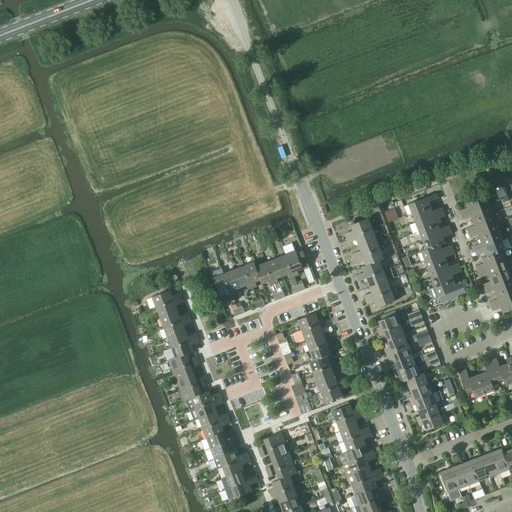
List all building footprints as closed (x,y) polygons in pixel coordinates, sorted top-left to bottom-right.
[(499,199),(506,196),(503,189),(497,191),(499,199)] [(409,204),(413,213),(431,206),(429,202),(439,198),(437,193),(409,204)] [(461,215),(489,205),(485,195),(466,203),(468,207),(460,211),(461,215)] [(473,221),(492,214),(489,205),(461,215),(463,220),(472,216),(473,221)] [(413,213),(416,222),(444,211),(442,207),(433,211),(431,206),(413,213)] [(386,212),(390,222),(399,218),(395,208),(386,212)] [(420,231),(438,224),(436,220),(446,216),(444,211),(416,222),(420,231)] [(468,233),(496,223),(492,214),(473,221),(475,225),(467,229),(468,233)] [(354,231),(345,234),(347,239),(376,228),(375,226),(372,227),(369,218),(351,225),(354,231)] [(391,223),(390,226),(391,228),(393,229),(402,226),(400,220),(391,223)] [(480,239),(499,232),(496,223),(468,233),(470,237),(478,234),(480,239)] [(423,240),(451,229),(449,225),(440,229),(438,224),(420,231),(423,240)] [(376,228),(347,239),(349,243),(357,240),(360,246),(377,239),(374,230),(376,229),(376,228)] [(427,249),(441,244),(445,242),(443,238),(453,234),(451,229),(423,240),(427,249)] [(474,247),(475,251),(503,240),(499,232),(480,239),(482,243),(474,247)] [(362,251),(353,254),(355,259),(384,248),(383,246),(380,247),(377,239),(360,246),(362,251)] [(483,258),(506,249),(503,240),(475,251),(477,255),(485,252),(487,256),(482,258),(483,258)] [(426,260),(454,250),(452,245),(443,249),(441,244),(427,249),(422,251),(426,260)] [(384,248),(355,259),(357,263),(365,260),(367,265),(380,260),(385,258),(381,250),(384,249),(384,248)] [(297,251),(287,255),(295,277),(299,275),(297,271),(304,268),(303,268),(309,266),(303,249),(297,251)] [(478,271),(505,260),(502,251),(506,250),(506,249),(483,258),(484,263),(476,266),(478,271)] [(429,269),(448,262),(446,258),(455,254),(454,250),(426,260),(429,269)] [(287,255),(276,259),(283,276),(290,273),(292,278),(295,277),(287,255)] [(276,259),(266,262),(275,284),(278,283),(277,279),(283,276),(276,259)] [(364,273),(356,276),(358,281),(387,269),(386,268),(383,269),(380,260),(367,265),(362,267),(364,273)] [(489,277),(509,269),(505,260),(478,271),(479,275),(488,272),(489,277)] [(255,262),(245,266),(253,288),(256,286),(255,282),(261,280),(256,266),(255,262)] [(256,266),(261,280),(263,284),(270,281),(272,286),(275,284),(266,262),(256,266)] [(433,278),(461,268),(459,263),(450,267),(448,262),(429,269),(433,278)] [(245,266),(235,270),(241,287),(248,285),(250,289),(253,288),(245,266)] [(222,268),(213,271),(215,277),(214,277),(221,295),(228,292),(229,297),(233,295),(224,274),(222,268)] [(436,287),(455,280),(453,276),(463,272),(461,268),(433,278),(436,287)] [(387,269),(358,281),(359,285),(368,282),(370,287),(388,280),(384,272),(387,271),(387,269)] [(485,289),(511,278),(509,269),(489,277),(491,281),(483,284),(485,289)] [(235,270),(224,274),(233,295),(237,294),(235,290),(241,287),(235,270)] [(496,294),(511,288),(511,278),(485,289),(486,293),(495,290),(496,294)] [(372,292),(364,296),(366,301),(395,289),(394,288),(391,289),(388,280),(370,287),(372,292)] [(455,280),(436,287),(440,297),(468,286),(466,281),(457,284),(455,280)] [(492,306),(511,298),(511,288),(496,294),(498,299),(490,302),(492,306)] [(395,289),(366,301),(368,305),(376,302),(378,308),(396,301),(393,293),(395,291),(395,289)] [(153,297),(157,307),(183,297),(181,292),(173,296),(171,290),(153,297)] [(183,297),(157,307),(160,317),(178,310),(176,305),(185,302),(183,297)] [(511,298),(492,306),(493,311),(502,308),(503,312),(511,309),(511,298)] [(236,304),(231,306),(235,317),(240,315),(238,308),(236,304)] [(164,327),(191,317),(189,313),(181,316),(178,310),(160,317),(164,327)] [(410,321),(422,316),(420,310),(408,315),(410,321)] [(303,330),(325,322),(323,318),(319,320),(317,313),(299,320),(303,330)] [(379,333),(401,324),(397,314),(380,321),(382,328),(378,329),(379,333)] [(422,316),(410,321),(413,327),(425,322),(422,316)] [(168,338),(186,331),(184,325),(192,322),(191,317),(164,327),(168,338)] [(307,340),(325,334),(322,327),(326,325),(325,322),(303,330),(307,340)] [(387,341),(405,334),(401,324),(379,333),(380,336),(385,335),(387,341)] [(418,341),(430,336),(428,330),(416,335),(418,341)] [(172,348),(198,338),(197,333),(188,336),(186,331),(168,338),(172,348)] [(325,334),(307,340),(311,350),(332,342),(331,339),(327,340),(325,334)] [(387,353),(409,344),(405,334),(387,341),(390,348),(385,350),(387,353)] [(430,336),(418,341),(420,347),(433,342),(430,336)] [(176,358),(187,354),(194,351),(192,345),(200,342),(198,338),(172,348),(176,358)] [(314,360),(328,355),(332,354),(330,347),(334,346),(332,342),(311,350),(314,360)] [(395,361),(413,355),(409,344),(387,353),(388,356),(392,355),(395,361)] [(426,361),(438,356),(436,351),(424,355),(426,361)] [(173,370),(190,363),(187,354),(176,358),(169,361),(173,370)] [(310,362),(314,372),(336,364),(335,360),(330,362),(328,355),(314,360),(310,362)] [(395,373),(416,364),(413,355),(395,361),(398,368),(393,370),(395,373)] [(438,356),(426,361),(428,367),(440,363),(438,356)] [(511,370),(509,363),(500,367),(497,358),(490,361),(500,383),(505,381),(507,385),(511,383),(511,370)] [(494,386),(500,383),(490,361),(484,363),(487,371),(479,375),(486,393),(495,390),(494,386)] [(177,381),(194,374),(190,363),(173,370),(177,381)] [(314,372),(318,383),(336,376),(333,369),(337,367),(336,364),(314,372)] [(403,381),(420,375),(416,364),(395,373),(396,377),(400,375),(403,381)] [(486,393),(479,375),(470,378),(467,370),(460,372),(469,395),(476,393),(477,397),(486,393)] [(411,390),(429,383),(425,373),(420,375),(403,381),(404,385),(409,383),(411,390)] [(180,390),(198,384),(194,374),(177,381),(180,390)] [(322,392),(344,384),(342,380),(338,382),(336,376),(318,383),(322,392)] [(294,392),(304,388),(300,378),(294,380),(296,385),(292,387),(294,392)] [(411,401),(433,393),(429,383),(411,390),(414,397),(409,398),(411,401)] [(184,401),(186,400),(202,394),(198,384),(180,390),(184,401)] [(344,384),(322,392),(326,403),(343,396),(341,389),(345,387),(344,384)] [(298,402),(304,400),(308,398),(304,388),(294,392),(298,402)] [(190,410),(196,408),(222,398),(220,393),(212,397),(209,391),(202,394),(186,400),(190,410)] [(419,410),(437,403),(433,393),(411,401),(412,405),(416,404),(419,410)] [(196,408),(191,410),(194,420),(200,418),(217,411),(215,406),(224,403),(222,398),(196,408)] [(453,403),(441,408),(443,412),(455,408),(460,405),(458,399),(452,401),(453,403)] [(418,422),(440,413),(437,403),(419,410),(421,417),(417,418),(418,422)] [(337,422),(363,412),(361,407),(353,410),(351,404),(333,411),(337,422)] [(204,428),(229,418),(228,414),(220,417),(217,411),(200,418),(204,428)] [(341,432),(359,425),(357,420),(365,416),(363,412),(337,422),(341,432)] [(440,413),(418,422),(420,425),(424,424),(427,430),(444,423),(440,413)] [(208,438),(225,431),(223,426),(231,423),(229,418),(204,428),(208,438)] [(345,442),(371,432),(369,427),(361,430),(359,425),(341,432),(345,442)] [(211,448),(237,438),(236,434),(227,437),(225,431),(208,438),(211,448)] [(371,432),(345,442),(349,452),(366,445),(364,439),(373,436),(371,432)] [(282,433),(265,439),(268,449),(288,442),(287,440),(285,441),(282,433)] [(215,458),(233,451),(231,446),(239,443),(237,438),(211,448),(215,458)] [(288,442),(268,449),(272,460),(290,453),(286,444),(289,443),(288,442)] [(349,463),(375,453),(373,449),(369,450),(366,445),(349,452),(345,453),(348,463),(349,463)] [(329,448),(326,449),(321,451),(325,461),(332,458),(329,448)] [(504,453),(504,452),(502,448),(491,452),(500,473),(509,469),(510,469),(504,453)] [(218,469),(223,467),(249,457),(248,452),(239,455),(237,450),(233,451),(215,458),(214,459),(218,469)] [(490,477),(500,473),(491,452),(482,456),(490,477)] [(290,453),(272,460),(276,469),(296,462),(295,460),(293,461),(290,453)] [(344,465),(348,475),(370,467),(368,462),(377,458),(375,453),(349,463),(348,463),(344,465)] [(480,481),(490,477),(482,456),(472,460),(480,481)] [(227,477),(245,470),(243,465),(251,461),(249,457),(223,467),(227,477)] [(470,485),(480,481),(472,460),(462,464),(470,485)] [(296,462),(276,469),(280,479),(290,476),(298,473),(294,464),(297,463),(296,462)] [(460,489),(470,485),(462,464),(452,468),(460,489)] [(348,475),(351,486),(382,474),(381,469),(372,472),(370,467),(348,475)] [(449,493),(460,489),(452,468),(441,472),(449,493)] [(227,477),(221,479),(225,489),(231,487),(257,477),(256,472),(247,476),(245,470),(227,477)] [(382,474),(351,486),(355,495),(374,488),(378,487),(376,482),(384,478),(382,474)] [(275,490),(271,491),(272,494),(294,486),(290,476),(280,479),(272,482),(275,490)] [(231,487),(225,489),(229,499),(235,497),(253,490),(251,485),(259,481),(257,477),(231,487)] [(294,486),(272,494),(274,498),(278,497),(280,503),(298,496),(294,486)] [(323,498),(325,497),(330,495),(328,488),(320,491),(323,498)] [(351,496),(355,507),(386,495),(384,490),(376,494),(374,488),(355,495),(351,496)] [(499,490),(501,495),(504,501),(509,498),(505,488),(499,490)] [(488,501),(497,497),(495,491),(485,495),(488,501)] [(283,510),(279,511),(286,511),(302,506),(306,504),(302,494),(298,496),(280,503),(283,510)] [(386,495),(355,507),(357,511),(372,511),(381,508),(379,503),(388,500),(386,495)] [(469,495),(463,498),(465,503),(467,509),(473,506),(469,495)] [(488,501),(485,495),(477,499),(479,504),(488,501)] [(460,511),(461,511),(467,509),(465,503),(457,506),(460,511)]
